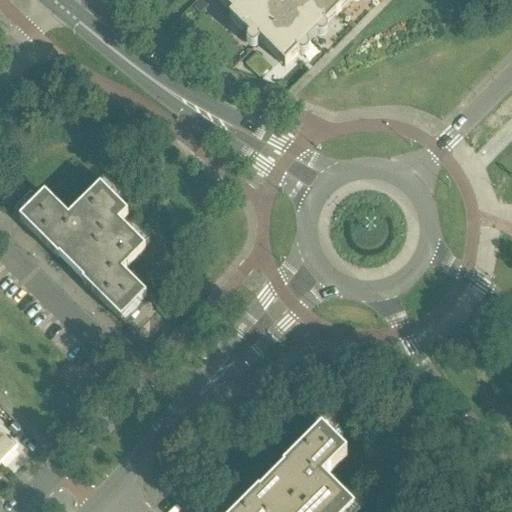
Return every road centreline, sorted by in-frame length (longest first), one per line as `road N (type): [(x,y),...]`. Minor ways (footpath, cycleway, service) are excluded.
road 1 (residential): [(16,511),(141,385),(0,243)]
road 2 (tertiary): [(378,292),(419,369),(511,457)]
road 3 (residential): [(306,245),(185,407)]
road 4 (residential): [(185,407),(329,280)]
road 5 (tertiary): [(337,174),(168,92)]
road 6 (tertiary): [(168,92),(308,208)]
road 7 (tertiary): [(168,92),(57,6)]
